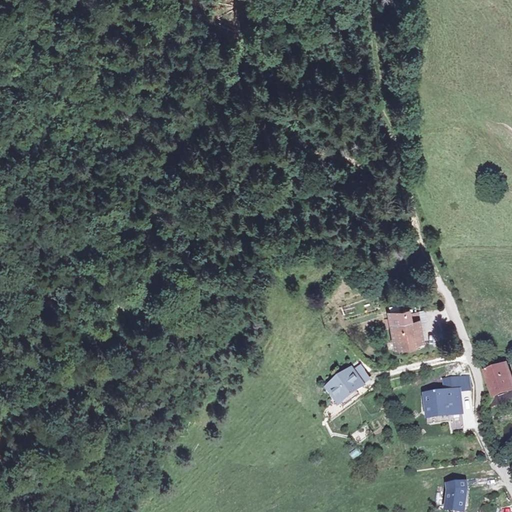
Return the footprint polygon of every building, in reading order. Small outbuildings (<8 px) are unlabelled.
[(410,310),(393,313),(394,320),(388,320),(389,328),(395,327),(397,342),(423,339),(420,322),(424,320),(423,313),(411,315),(410,310)] [(490,363),(484,365),(486,371),(485,371),(485,373),(493,394),(511,386),(511,380),(507,364),(492,369),(490,363)] [(358,364),(349,369),(359,384),(367,379),(358,364)] [(349,369),(325,385),(335,400),(359,384),(349,369)] [(444,382),(446,392),(461,389),(472,387),(470,377),(444,382)] [(446,392),(428,395),(433,417),(462,412),(465,411),(461,389),(446,392)] [(434,423),(453,419),(454,428),(465,426),(463,417),(462,412),(433,417),(434,423)] [(465,482),(447,485),(449,492),(447,510),(464,511),(466,490),(465,482)]
